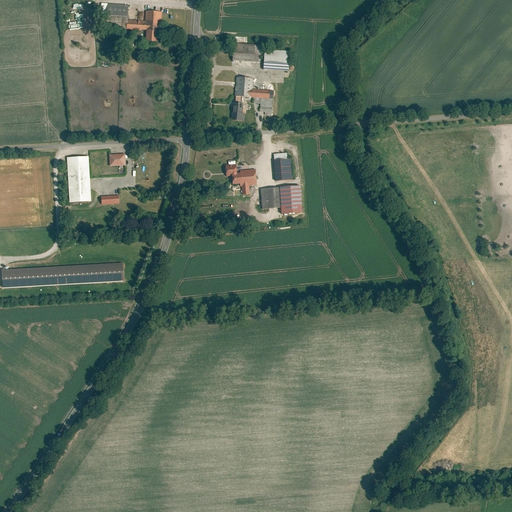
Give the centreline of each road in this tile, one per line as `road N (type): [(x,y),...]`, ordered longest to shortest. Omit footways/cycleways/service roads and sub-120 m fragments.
road 1 (tertiary): [(186,140),(167,240),(138,314),(9,511)]
road 2 (unclassified): [(186,140),(511,112)]
road 3 (unclassified): [(0,150),(186,140)]
road 4 (tertiary): [(197,0),(186,140)]
